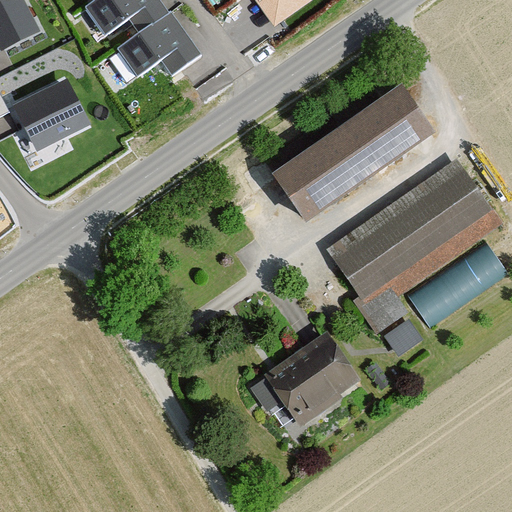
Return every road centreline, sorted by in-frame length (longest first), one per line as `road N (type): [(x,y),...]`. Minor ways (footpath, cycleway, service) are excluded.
road 1 (secondary): [(0,276),(399,0)]
road 2 (track): [(68,229),(234,511)]
